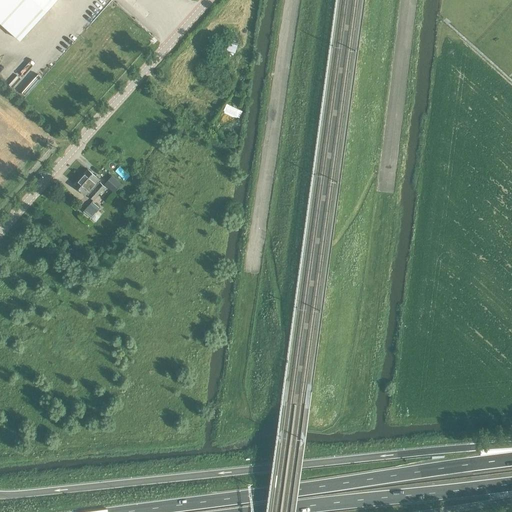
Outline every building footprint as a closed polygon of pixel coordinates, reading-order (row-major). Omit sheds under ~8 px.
[(0,0),(0,22),(20,40),(56,0),(0,0)] [(227,49),(235,51),(238,44),(230,41),(227,49)] [(239,118),(243,109),(227,102),(223,110),(239,118)] [(89,170),(82,178),(100,194),(106,188),(99,182),(100,180),(89,170)] [(100,194),(82,178),(75,186),(86,196),(87,195),(94,201),(100,194)] [(114,192),(118,187),(111,181),(107,186),(114,192)] [(91,217),(95,213),(100,209),(92,202),(88,207),(84,211),(91,217)]
